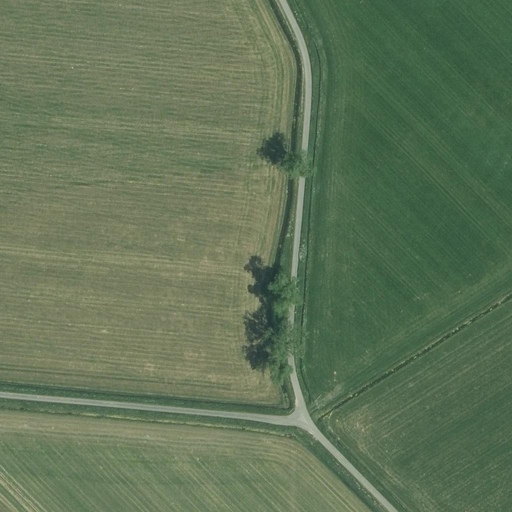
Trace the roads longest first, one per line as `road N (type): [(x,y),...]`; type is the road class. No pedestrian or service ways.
road 1 (unclassified): [(304,420),(290,351),(307,83),(282,0)]
road 2 (unclassified): [(0,394),(304,420)]
road 3 (unclassified): [(392,511),(304,420)]
